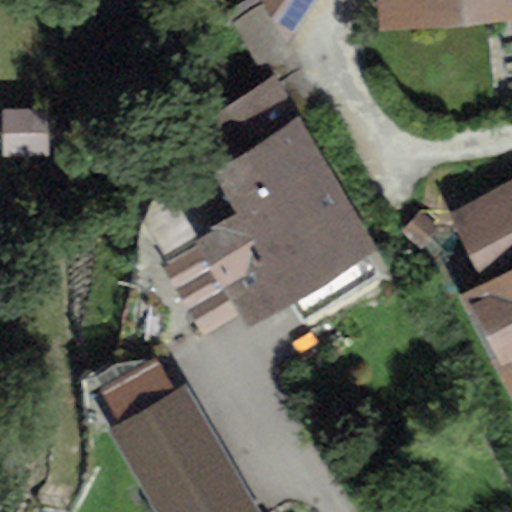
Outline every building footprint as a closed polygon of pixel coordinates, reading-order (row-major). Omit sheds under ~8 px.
[(268,0),(286,30),(306,0),(268,0)] [(326,305),(378,274),(270,90),(207,128),(241,186),(179,222),(169,260),(207,325),(304,268),(326,305)] [(10,115),(10,145),(41,146),(42,115),(10,115)] [(71,137),(67,184),(95,187),(99,140),(71,137)] [(511,190),(465,215),(494,272),(511,262),(511,190)] [(511,284),(485,298),(511,350),(511,284)] [(124,426),(173,511),(245,511),(178,395),(124,426)]
